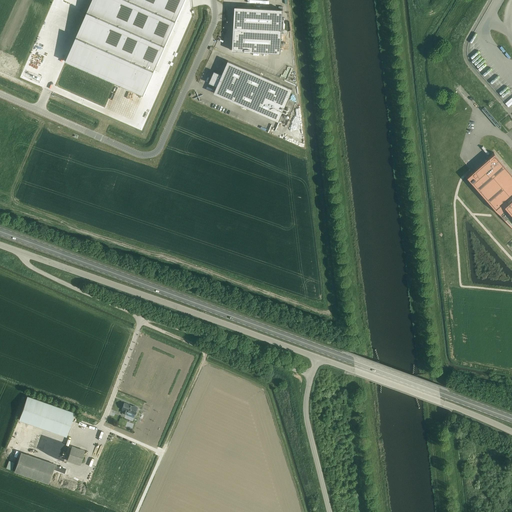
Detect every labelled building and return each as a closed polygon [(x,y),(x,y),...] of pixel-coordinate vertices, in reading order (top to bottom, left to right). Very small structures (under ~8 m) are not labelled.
[(105,0),(76,66),(143,95),(184,0),(105,0)] [(283,9),(235,7),(232,51),(280,53),(283,9)] [(222,74),(214,71),(209,82),(217,86),(214,92),(278,121),(293,88),(228,60),(222,74)] [(472,171),(467,176),(511,227),(511,173),(494,153),(488,157),(493,163),(477,177),(472,171)] [(19,420),(66,436),(74,412),(27,396),(19,420)] [(133,406),(129,405),(124,403),(122,409),(124,410),(122,412),(126,414),(127,411),(135,414),(137,407),(133,406)] [(139,422),(136,432),(142,434),(145,424),(139,422)] [(45,438),(41,449),(65,457),(69,446),(45,438)] [(67,460),(73,462),(77,464),(80,465),(81,463),(82,459),(85,451),(82,450),(72,446),(70,451),(67,460)] [(55,464),(21,452),(14,472),(48,484),(55,464)] [(14,470),(16,462),(10,460),(8,468),(14,470)]
